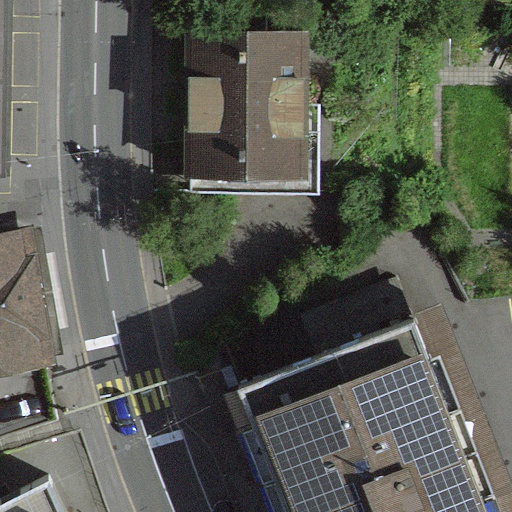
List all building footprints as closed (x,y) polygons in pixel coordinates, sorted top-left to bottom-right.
[(0,0),(0,159),(6,160),(9,0),(0,0)] [(303,96),(304,13),(192,12),(190,158),(194,158),(194,183),(320,186),(321,96),(303,96)] [(0,227),(0,363),(44,355),(40,330),(49,329),(35,250),(26,251),(21,224),(0,227)] [(397,281),(302,317),(315,350),(235,380),(285,511),(511,511),(511,503),(450,343),(437,348),(422,308),(409,313),(397,281)] [(60,511),(40,471),(0,491),(0,511),(60,511)]
